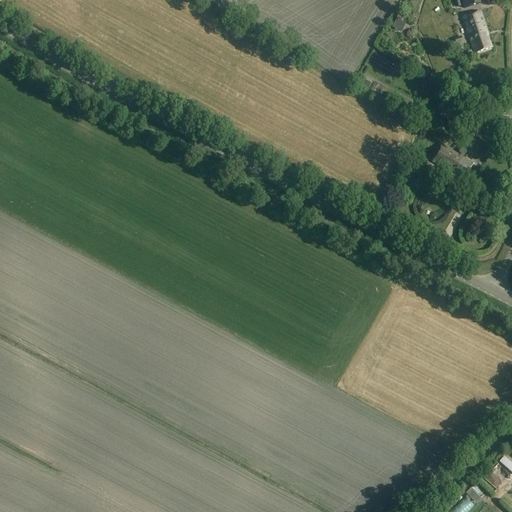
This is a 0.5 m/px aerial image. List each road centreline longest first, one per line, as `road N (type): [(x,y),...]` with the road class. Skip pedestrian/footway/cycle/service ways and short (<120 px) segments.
road 1 (tertiary): [(492,290),(0,23)]
road 2 (track): [(422,511),(511,430)]
